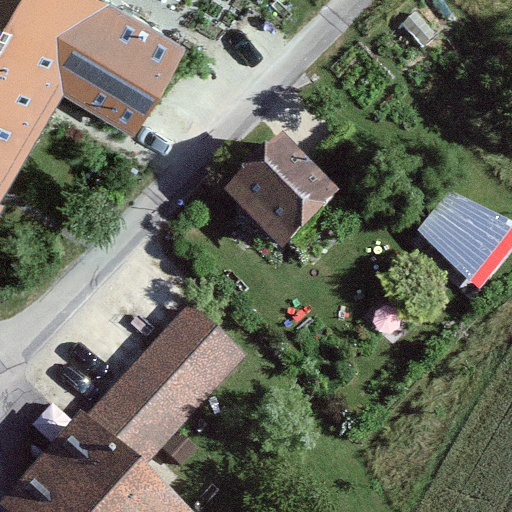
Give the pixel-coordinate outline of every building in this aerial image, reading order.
[(102,0),(0,0),(0,84),(40,108),(52,89),(128,132),(181,47),(102,0)] [(0,182),(40,108),(0,84),(0,182)] [(211,198),(275,257),(331,196),(267,137),(211,198)] [(511,227),(463,181),(419,227),(476,281),(511,242),(511,227)] [(175,430),(243,356),(185,303),(117,376),(175,430)] [(0,511),(177,511),(75,419),(0,501),(0,511)]
